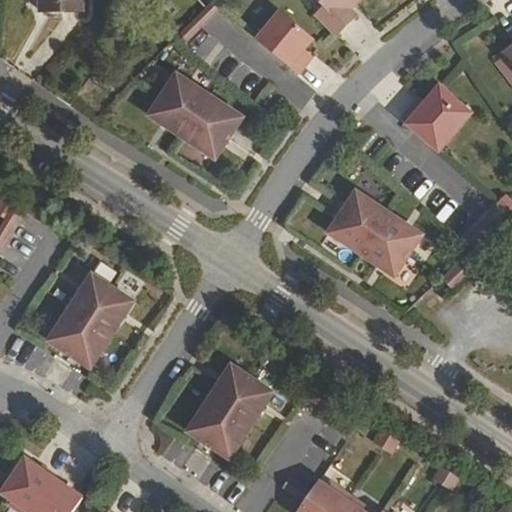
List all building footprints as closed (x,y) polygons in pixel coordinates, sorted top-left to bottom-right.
[(41,0),(42,9),(84,10),(84,0),(41,0)] [(316,0),(325,9),(318,16),(338,37),(358,17),(350,8),(354,3),(357,4),(361,0),(316,0)] [(175,40),(183,46),(221,9),(213,3),(175,40)] [(258,42),(290,68),(300,75),(310,64),(303,56),(315,39),(282,12),(258,42)] [(511,84),(511,64),(507,57),(497,64),(511,84)] [(150,118),(217,160),(236,131),(245,119),(178,74),(150,118)] [(403,120),(411,128),(440,153),(472,115),(441,88),(420,113),(413,109),(403,120)] [(349,205),(339,223),(331,236),(380,268),(397,279),(424,237),(405,224),(357,193),(349,205)] [(501,206),(510,214),(511,212),(511,201),(506,195),(498,203),(501,206)] [(14,207),(6,202),(0,212),(0,216),(6,220),(14,207)] [(0,251),(24,211),(15,205),(14,207),(6,220),(0,230),(0,251)] [(466,243),(474,250),(502,222),(510,214),(501,206),(466,243)] [(491,255),(482,246),(448,281),(455,289),(491,255)] [(91,368),(136,304),(93,275),(50,342),(91,368)] [(230,460),(275,391),(231,361),(186,431),(230,460)] [(377,430),(371,445),(391,452),(396,437),(377,430)] [(32,511),(55,479),(56,478),(43,467),(41,469),(27,460),(3,495),(11,501),(9,505),(19,511),(32,511)] [(75,511),(84,499),(55,479),(32,511),(75,511)] [(306,503),(299,511),(341,511),(352,498),(332,485),(330,489),(320,483),(306,503)] [(352,498),(341,511),(372,511),(352,498)] [(493,511),(511,511),(500,503),(493,511)]
